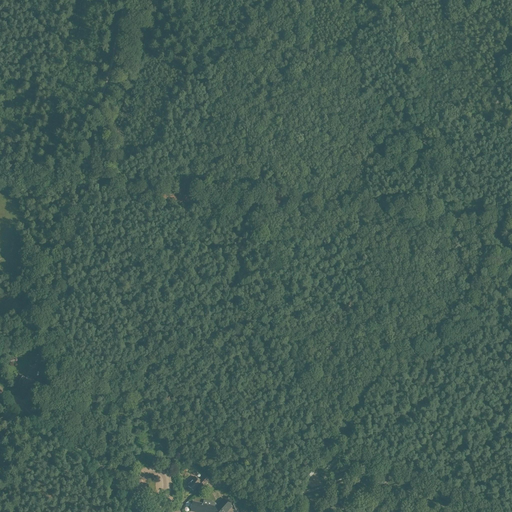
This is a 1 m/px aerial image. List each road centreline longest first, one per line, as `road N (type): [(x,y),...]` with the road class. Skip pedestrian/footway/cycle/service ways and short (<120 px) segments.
road 1 (track): [(505,246),(462,326),(375,384),(329,440)]
road 2 (unclassified): [(134,511),(99,464),(0,389)]
road 3 (track): [(86,163),(126,0)]
